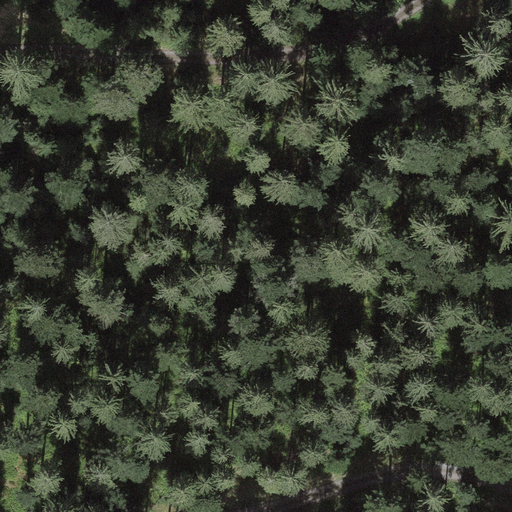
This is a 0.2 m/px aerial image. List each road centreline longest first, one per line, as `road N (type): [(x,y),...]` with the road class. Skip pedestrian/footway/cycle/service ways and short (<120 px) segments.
road 1 (track): [(0,55),(296,52),(430,0)]
road 2 (track): [(227,511),(433,470),(511,487)]
